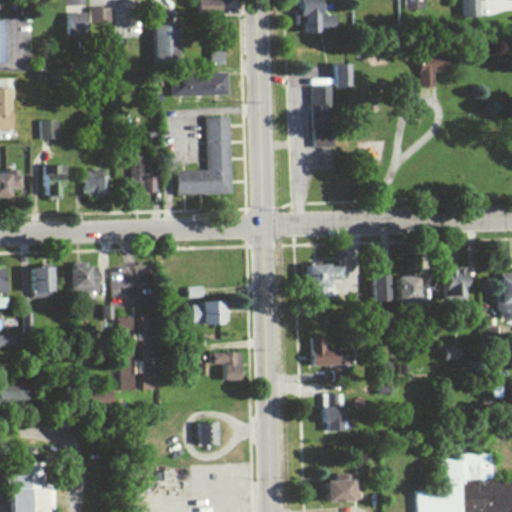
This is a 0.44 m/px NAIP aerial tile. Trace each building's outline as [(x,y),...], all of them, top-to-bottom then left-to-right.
[(216,17),(215,0),(192,0),(193,18),(216,17)] [(316,0),(293,0),(294,9),(289,9),(289,24),(298,24),(298,32),(322,31),(321,21),(317,21),(316,0)] [(473,17),(473,0),(457,0),(457,17),(473,17)] [(84,7),(85,31),(94,31),(94,24),(105,24),(104,7),(84,7)] [(62,14),(62,35),(79,35),(80,14),(62,14)] [(149,25),(149,60),(173,60),(173,24),(149,25)] [(219,65),(218,45),(204,46),(205,66),(219,65)] [(414,88),(429,87),(429,73),(442,73),(442,55),(414,55),(414,88)] [(328,86),(344,86),(345,64),(329,64),(328,86)] [(165,97),(223,96),(223,74),(165,74),(165,97)] [(307,147),(327,146),(326,102),(306,102),(307,147)] [(226,193),(224,116),(199,117),(201,170),(170,171),(171,195),(226,193)] [(34,121),(35,139),(53,139),(52,120),(34,121)] [(149,176),(139,177),(138,155),(124,155),(125,188),(134,187),(134,193),(149,192),(149,176)] [(57,165),(47,166),(47,175),(38,175),(39,199),(58,199),(57,165)] [(102,197),(101,169),(77,170),(78,197),(102,197)] [(0,198),(4,198),(4,189),(15,189),(15,174),(7,173),(7,171),(0,171),(0,198)] [(302,265),(303,300),(327,299),(327,284),(336,283),(335,264),(302,265)] [(66,265),(67,293),(93,292),(92,272),(83,272),(83,265),(66,265)] [(47,291),(46,267),(25,268),(27,298),(40,298),(40,292),(47,291)] [(460,300),(459,269),(438,270),(438,301),(460,300)] [(390,306),(415,306),(415,272),(399,272),(399,276),(391,276),(390,306)] [(386,307),(387,275),(368,274),(366,306),(386,307)] [(494,319),(511,318),(511,276),(493,277),(494,319)] [(182,287),(182,298),(198,298),(197,287),(182,287)] [(221,302),(186,303),(186,324),(222,323),(221,302)] [(126,317),(112,317),(113,391),(126,391),(126,317)] [(306,366),(336,366),(336,349),(319,349),(319,337),(305,337),(306,366)] [(134,390),(150,390),(149,351),(134,351),(134,390)] [(235,381),(235,352),(207,353),(207,365),(217,364),(218,381),(235,381)] [(21,403),(22,385),(0,384),(0,405),(0,406),(0,402),(21,403)] [(318,432),(338,431),(337,406),(333,406),(333,393),(317,394),(318,432)] [(210,446),(211,423),(193,423),(192,445),(210,446)] [(410,511),(455,511),(455,480),(486,479),(485,453),(452,454),(452,459),(434,459),(434,479),(439,478),(439,489),(410,489),(410,511)] [(46,511),(46,489),(41,489),(40,462),(5,463),(5,511),(46,511)] [(457,511),(511,510),(511,479),(456,481),(456,511),(457,511)]
